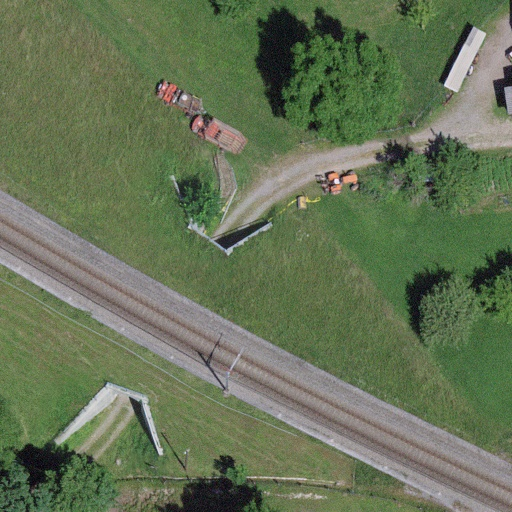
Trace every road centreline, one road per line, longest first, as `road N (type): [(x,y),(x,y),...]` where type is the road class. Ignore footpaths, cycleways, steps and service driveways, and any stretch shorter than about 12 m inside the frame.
road 1 (track): [(269,175),(214,258),(140,402),(37,511)]
road 2 (track): [(86,0),(269,175)]
road 3 (track): [(511,140),(447,147),(511,18)]
road 4 (track): [(269,175),(447,147)]
